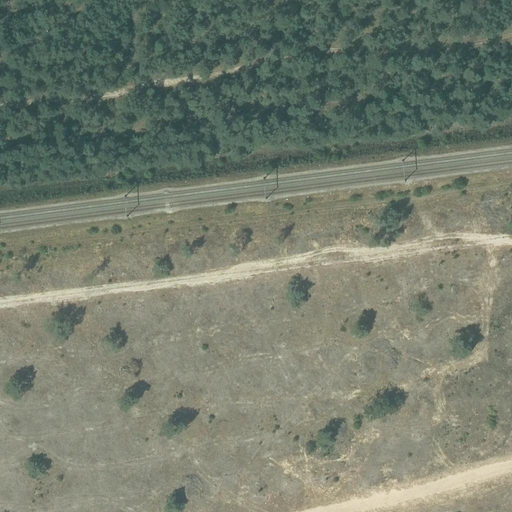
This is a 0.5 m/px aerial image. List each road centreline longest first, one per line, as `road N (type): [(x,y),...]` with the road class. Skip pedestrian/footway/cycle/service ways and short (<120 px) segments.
road 1 (track): [(0,105),(93,97),(305,52),(449,47),(511,35)]
road 2 (track): [(0,301),(333,249),(511,234)]
road 3 (track): [(247,273),(0,305)]
